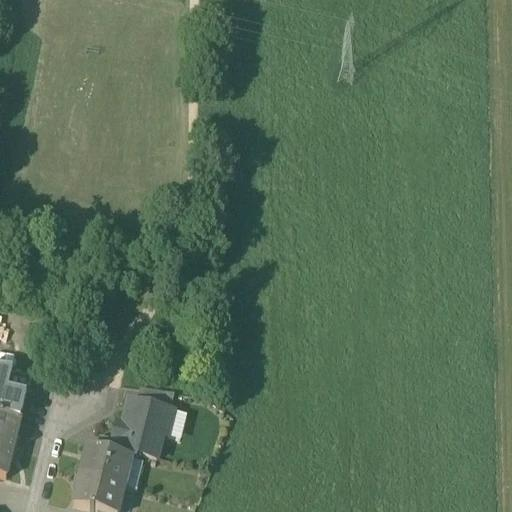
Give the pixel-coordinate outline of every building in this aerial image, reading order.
[(0,388),(3,389),(9,390),(12,374),(0,372),(0,388)] [(0,420),(19,425),(25,399),(19,397),(2,393),(3,389),(0,388),(0,420)] [(136,407),(169,415),(174,398),(139,393),(136,407)] [(137,459),(156,464),(162,440),(167,441),(173,416),(169,415),(136,407),(128,405),(124,421),(126,422),(124,429),(122,429),(117,427),(112,444),(112,445),(126,448),(125,456),(137,459)] [(173,416),(167,441),(179,445),(185,419),(173,416)] [(19,425),(0,420),(0,450),(12,454),(19,425)] [(126,463),(135,465),(137,459),(125,456),(126,448),(112,445),(112,444),(99,440),(95,454),(126,461),(126,463)] [(0,481),(5,483),(12,454),(0,450),(0,481)] [(87,451),(80,481),(73,510),(80,511),(113,511),(119,490),(126,463),(126,461),(95,454),(87,451)] [(126,463),(119,490),(128,493),(135,465),(126,463)] [(142,467),(135,465),(128,493),(135,494),(142,467)]
